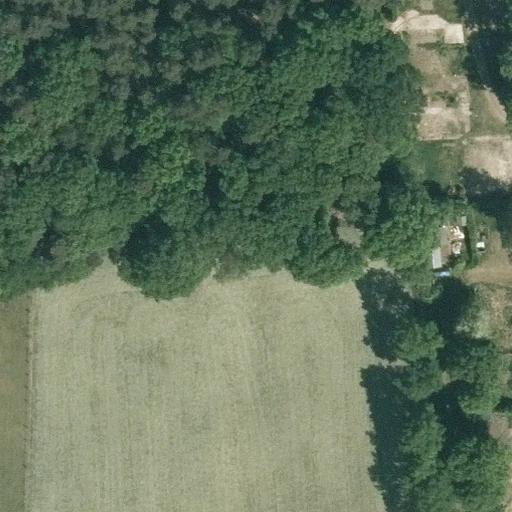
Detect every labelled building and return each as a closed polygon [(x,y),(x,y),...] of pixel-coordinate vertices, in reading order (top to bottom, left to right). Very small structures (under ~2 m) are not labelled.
[(410,48),(445,49),(445,29),(410,29),(410,48)] [(444,94),(443,77),(410,78),(411,96),(444,94)] [(427,138),(457,139),(458,119),(428,118),(427,138)] [(496,187),(496,152),(476,151),(476,187),(496,187)] [(445,266),(444,246),(455,246),(455,237),(441,238),(441,222),(428,223),(430,266),(445,266)] [(511,346),(511,327),(497,327),(497,347),(511,346)]
